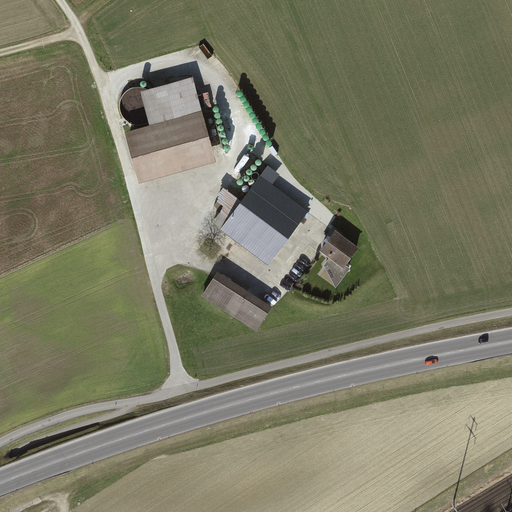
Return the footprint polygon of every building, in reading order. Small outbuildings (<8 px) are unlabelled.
[(128,134),(141,181),(211,161),(190,83),(144,96),(153,127),(128,134)] [(202,101),(212,99),(208,85),(198,88),(202,101)] [(222,231),(269,265),(307,214),(260,180),(222,231)] [(359,248),(335,230),(321,252),(329,259),(324,265),(336,289),(350,269),(346,266),(359,248)] [(218,272),(203,295),(257,330),(272,307),(218,272)]
